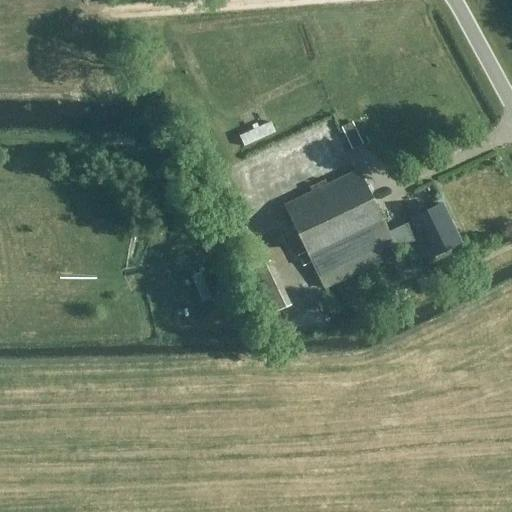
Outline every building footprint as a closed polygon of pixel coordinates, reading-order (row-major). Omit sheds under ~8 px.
[(161,6),(151,10),(158,28),(168,24),(161,6)] [(361,93),(367,110),(382,105),(376,88),(361,93)] [(250,137),(282,124),(277,111),(245,125),(250,137)] [(361,144),(351,121),(339,127),(350,149),(361,144)] [(324,287),(397,253),(394,247),(418,236),(429,257),(460,242),(440,204),(410,219),(411,222),(387,233),(358,170),(285,204),(324,287)] [(100,211),(111,233),(121,228),(110,206),(100,211)] [(244,272),(262,308),(267,317),(290,304),(269,260),(264,262),(244,272)] [(208,262),(198,265),(206,292),(216,289),(208,262)]
